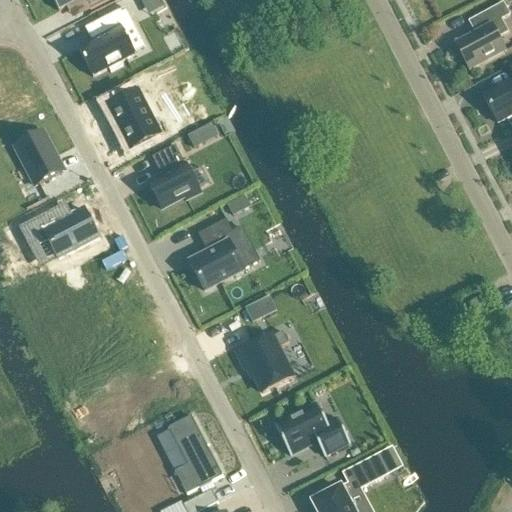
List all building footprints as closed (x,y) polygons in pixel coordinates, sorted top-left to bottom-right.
[(51,0),(60,15),(67,11),(84,2),(91,15),(114,3),(112,0),(51,0)] [(510,19),(505,9),(504,7),(480,19),(487,31),(456,48),(470,74),(506,55),(499,42),(509,36),(502,23),(510,19)] [(135,56),(121,30),(132,24),(124,9),(90,27),(97,42),(78,52),(92,79),(107,70),(109,74),(122,67),(120,64),(135,56)] [(511,70),(509,72),(511,76),(511,84),(483,100),(498,127),(511,119),(511,70)] [(161,139),(138,95),(109,111),(132,155),(161,139)] [(44,137),(15,152),(36,191),(65,176),(44,137)] [(164,180),(149,188),(162,213),(185,202),(186,204),(201,197),(186,169),(176,150),(153,162),(160,175),(161,175),(164,180)] [(51,216),(19,232),(29,251),(48,242),(59,263),(99,243),(85,214),(57,229),(51,216)] [(190,267),(205,295),(244,274),(227,240),(234,236),(227,223),(198,238),(205,251),(206,250),(210,257),(190,267)] [(75,300),(65,306),(79,334),(133,306),(118,278),(107,283),(100,269),(68,286),(75,300)] [(47,296),(15,313),(22,326),(54,309),(47,296)] [(475,321),(484,316),(477,303),(468,308),(475,321)] [(294,382),(279,354),(289,348),(283,337),(273,342),(272,341),(238,359),(246,375),(250,373),(264,398),(294,382)] [(177,398),(165,375),(168,373),(158,356),(140,366),(142,369),(129,376),(141,398),(137,399),(134,401),(143,419),(146,417),(164,408),(163,405),(177,398)] [(338,424),(328,429),(317,409),(275,430),(291,460),(317,446),(325,460),(351,447),(338,424)] [(192,420),(169,433),(170,435),(158,441),(176,476),(175,476),(188,499),(224,481),(192,420)] [(370,511),(361,494),(389,479),(378,459),(343,478),(348,488),(313,507),(315,511),(370,511)] [(209,511),(219,507),(212,495),(184,509),(184,511),(209,511)]
